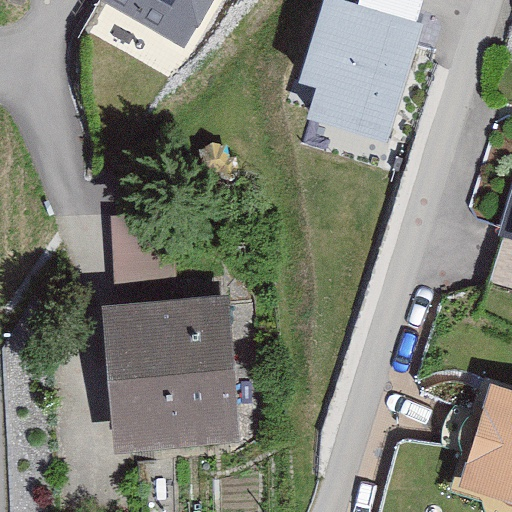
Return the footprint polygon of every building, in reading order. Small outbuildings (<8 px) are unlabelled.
[(205,0),(115,0),(183,39),(205,0)] [(382,137),(411,42),(397,37),(402,20),(361,7),(336,0),(330,0),(305,80),(323,85),(314,116),(382,137)] [(416,0),(362,0),(361,7),(402,20),(406,7),(413,9),(416,0)] [(511,285),(511,236),(508,235),(493,279),(511,285)] [(176,236),(114,239),(116,276),(178,273),(176,236)] [(134,436),(231,427),(219,290),(192,293),(193,308),(116,317),(119,352),(127,351),(134,436)] [(511,394),(496,390),(489,410),(483,414),(459,406),(447,447),(471,455),(474,461),(468,481),(495,489),(511,503),(511,502),(511,394)]
